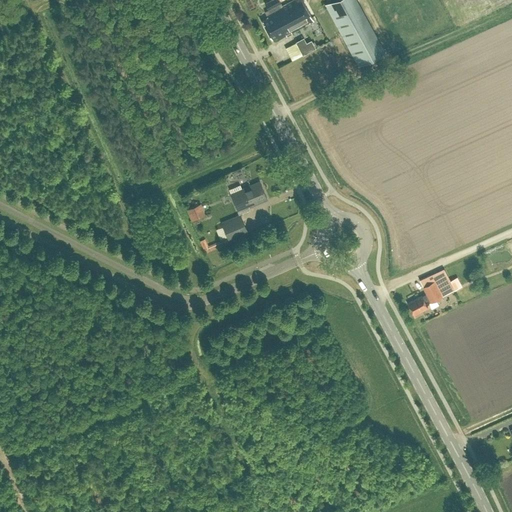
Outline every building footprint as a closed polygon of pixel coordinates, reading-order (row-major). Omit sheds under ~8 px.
[(297,7),(296,6),(304,2),(302,0),(293,0),(282,6),(279,0),(269,0),(265,2),(270,12),(266,14),(268,17),(263,20),(267,28),(272,25),(273,27),(280,23),(277,18),(297,7)] [(357,0),(331,0),(325,3),(357,65),(385,51),(357,0)] [(272,25),(267,28),(272,38),(277,35),(278,38),(313,20),(304,2),(296,6),(297,7),(277,18),(280,23),(273,27),(272,25)] [(312,41),(306,44),(303,38),(296,42),(303,54),(315,48),(312,41)] [(242,189),(231,194),(232,197),(236,207),(239,213),(250,209),(248,205),(249,205),(266,198),(260,182),(242,189)] [(186,210),(190,221),(204,216),(200,204),(186,210)] [(241,215),(232,219),(222,223),(229,238),(247,231),(244,222),(241,215)] [(450,280),(455,289),(462,285),(457,276),(450,280)] [(421,295),(407,302),(414,315),(430,306),(431,307),(439,303),(436,298),(442,295),(434,280),(423,286),(426,293),(422,296),(421,295)] [(377,319),(384,332),(388,330),(381,317),(377,319)]
